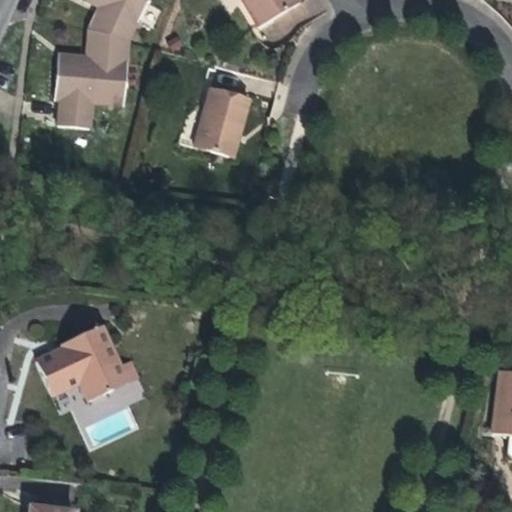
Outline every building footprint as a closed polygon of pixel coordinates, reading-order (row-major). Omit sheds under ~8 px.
[(128,42),(147,0),(84,0),(104,9),(101,16),(97,13),(88,32),(128,42)] [(299,4),(296,0),(240,0),(258,29),(299,4)] [(122,106),(128,42),(88,32),(86,53),(91,53),(91,60),(86,59),(58,57),(56,77),(54,100),(59,101),(57,128),(89,130),(92,103),(122,106)] [(241,129),(249,101),(210,90),(194,148),(233,159),(241,129)] [(119,367),(101,327),(61,345),(63,349),(35,363),(51,397),(79,384),(88,403),(112,392),(110,388),(125,381),(119,367)] [(139,380),(131,362),(119,367),(125,381),(110,388),(112,392),(139,380)] [(511,437),(511,373),(500,372),(492,435),(509,437),(511,437)]
